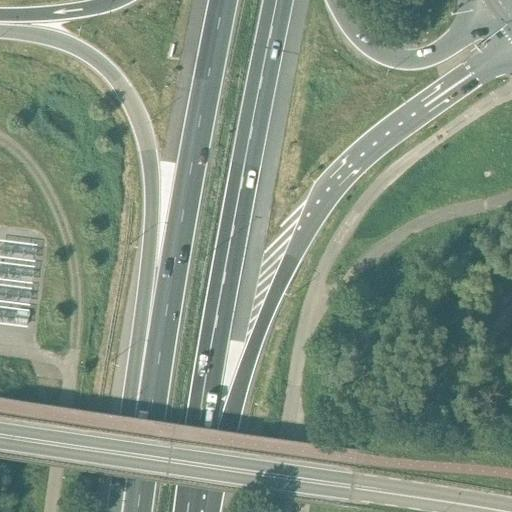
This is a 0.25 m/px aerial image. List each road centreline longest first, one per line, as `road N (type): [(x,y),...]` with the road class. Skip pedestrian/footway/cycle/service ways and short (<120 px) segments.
road 1 (motorway): [(192,471),(309,220),(330,192),(384,136),(511,47)]
road 2 (secondary): [(503,511),(0,435)]
road 3 (motorway): [(192,471),(276,0)]
road 4 (motorway): [(0,33),(74,49),(117,83),(133,110),(149,163),(160,338)]
road 5 (motorway): [(222,0),(160,338)]
road 6 (motorway): [(507,7),(445,47),(405,59),(374,51),(332,0)]
road 7 (unclassified): [(276,511),(307,316)]
road 8 (motorway): [(160,338),(138,511)]
road 9 (unclassified): [(50,511),(71,361)]
